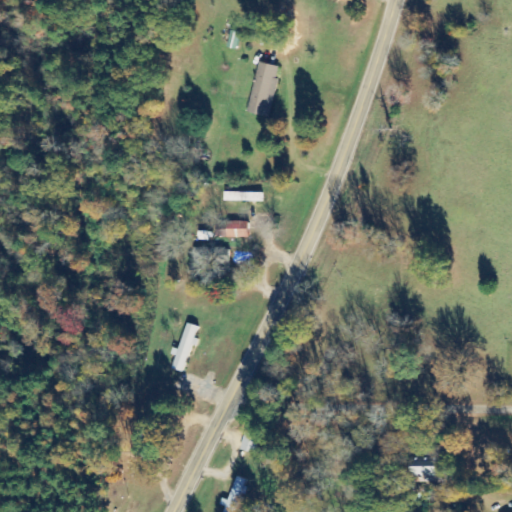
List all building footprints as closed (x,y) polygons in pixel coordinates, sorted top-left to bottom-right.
[(247,111),(268,116),(281,67),(261,61),(247,111)] [(263,192),(226,192),(226,201),(263,202),(263,192)] [(250,236),(250,221),(228,221),(228,230),(220,231),(220,237),(250,236)] [(195,261),(215,260),(214,246),(194,247),(195,261)] [(174,369),(186,372),(196,337),(197,337),(200,326),(187,322),(177,355),(177,356),(174,369)] [(133,455),(149,459),(159,423),(143,418),(133,455)] [(260,435),(247,432),(242,449),(256,453),(260,435)] [(443,477),(444,458),(414,457),(414,476),(443,477)] [(230,500),(227,499),(223,511),(237,511),(247,479),(238,476),(230,500)]
